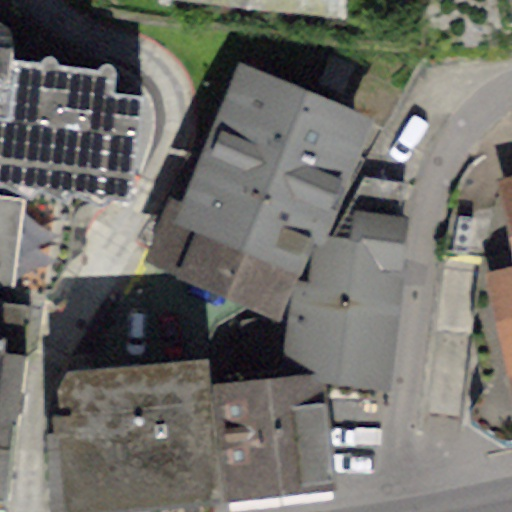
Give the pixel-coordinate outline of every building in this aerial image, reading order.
[(5,14),(0,10),(0,498),(6,499),(26,345),(37,337),(45,279),(51,280),(69,249),(77,201),(88,193),(105,194),(114,187),(115,173),(132,175),(143,85),(8,69),(12,25),(5,14)] [(301,222),(307,208),(316,211),(355,116),(246,71),(194,197),(178,191),(159,239),(273,288),(294,239),(303,242),(310,226),(301,222)] [(237,364),(223,365),(222,385),(315,376),(373,382),(376,361),(379,361),(402,174),(355,167),(337,201),(345,205),(321,246),(320,254),(313,253),(300,279),(297,303),(242,309),(237,364)] [(511,187),(507,189),(511,211),(511,246),(483,253),(473,324),(488,390),(490,391),(479,408),(481,417),(508,434),(511,432),(511,187)] [(193,479),(210,477),(195,330),(167,332),(160,349),(161,360),(72,367),(65,379),(66,390),(51,391),(48,406),(51,489),(74,488),(75,508),(194,499),(193,479)] [(232,477),(326,468),(315,376),(222,385),(232,477)]
